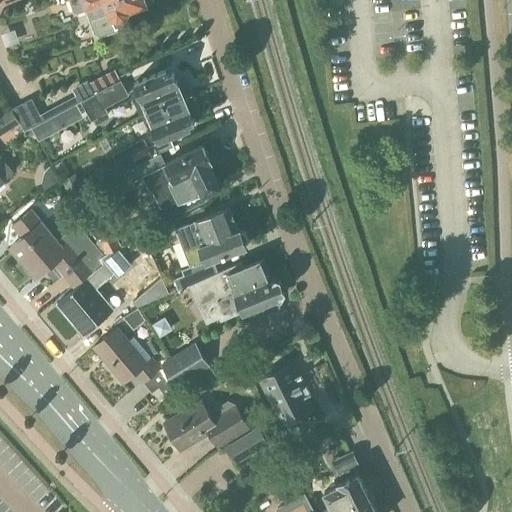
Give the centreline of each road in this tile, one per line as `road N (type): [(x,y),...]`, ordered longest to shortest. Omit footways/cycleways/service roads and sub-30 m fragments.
road 1 (residential): [(408,511),(265,181),(208,0)]
road 2 (secondary): [(152,511),(0,343)]
